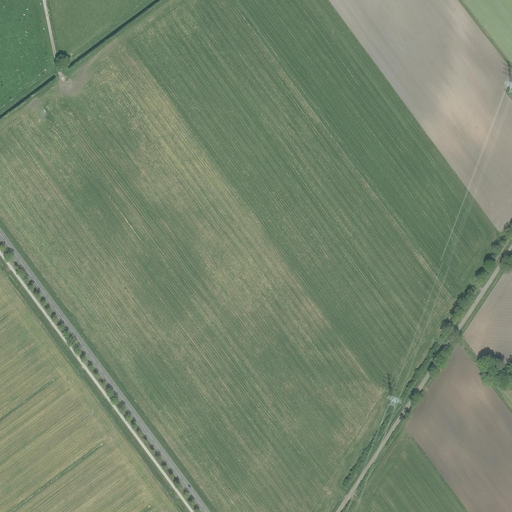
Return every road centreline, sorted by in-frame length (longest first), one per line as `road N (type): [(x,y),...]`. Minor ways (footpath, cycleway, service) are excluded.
road 1 (primary): [(206,511),(0,232)]
road 2 (unclassified): [(337,511),(511,247)]
